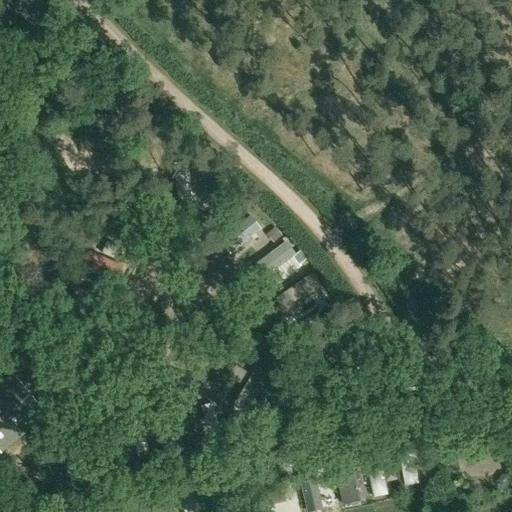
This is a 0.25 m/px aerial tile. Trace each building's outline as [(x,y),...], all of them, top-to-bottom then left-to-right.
[(237,88),(237,45),(222,45),(222,46),(204,46),(204,45),(189,45),(189,88),(204,88),(204,87),(222,87),(222,88),(237,88)] [(99,96),(99,100),(102,103),(108,103),(111,101),(111,96),(109,93),(102,93),(99,96)] [(214,203),(209,212),(216,215),(221,206),(214,203)] [(274,229),(266,236),(273,244),(281,237),(274,229)] [(107,243),(102,254),(113,259),(118,248),(107,243)] [(76,274),(74,282),(90,286),(92,278),(76,274)] [(235,366),(228,378),(239,385),(246,373),(235,366)] [(0,386),(0,453),(46,416),(13,376),(0,386)] [(230,417),(224,426),(235,434),(241,424),(230,417)] [(178,424),(149,429),(154,459),(183,454),(178,424)] [(204,438),(191,441),(195,456),(208,453),(204,438)] [(431,439),(420,442),(423,454),(434,451),(431,439)] [(118,440),(104,443),(108,457),(112,456),(120,454),(121,454),(118,440)] [(371,442),(360,444),(364,457),(374,455),(371,442)] [(360,445),(348,447),(349,455),(362,453),(360,445)] [(406,487),(421,484),(415,453),(400,456),(406,487)] [(343,454),(331,457),(334,468),(345,465),(343,454)] [(337,484),(344,508),(391,495),(379,456),(332,469),(335,478),(317,483),(318,489),(337,484)] [(457,462),(446,464),(448,478),(459,476),(457,462)] [(501,476),(498,481),(499,488),(510,487),(509,476),(501,476)] [(282,488),(265,492),(267,501),(284,497),(282,488)] [(164,492),(153,497),(159,511),(171,505),(164,492)]
